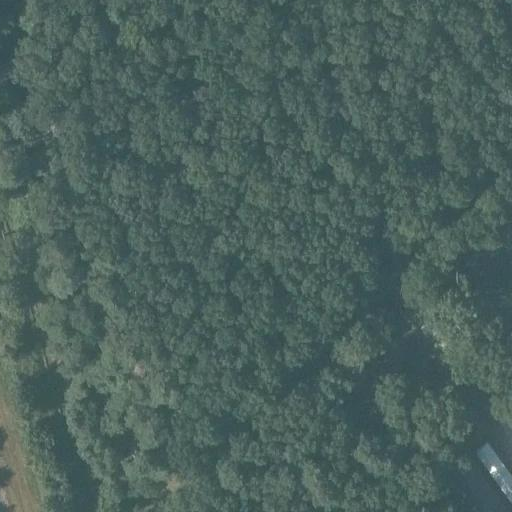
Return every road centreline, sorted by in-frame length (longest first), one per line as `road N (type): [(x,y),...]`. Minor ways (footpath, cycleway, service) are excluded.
road 1 (track): [(511,439),(426,321),(389,226),(323,0)]
road 2 (track): [(129,511),(398,249)]
road 3 (track): [(102,511),(0,181)]
road 4 (unknown): [(511,134),(398,249)]
